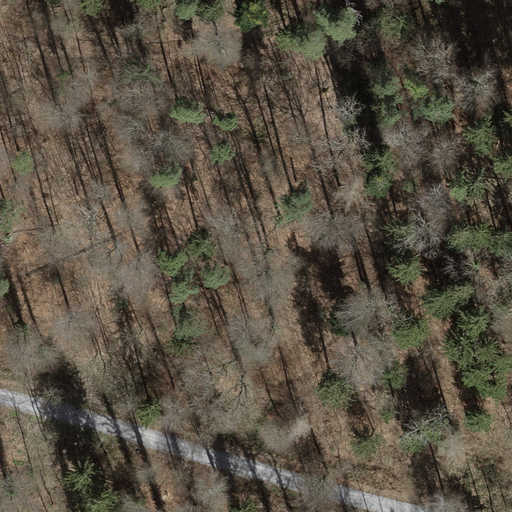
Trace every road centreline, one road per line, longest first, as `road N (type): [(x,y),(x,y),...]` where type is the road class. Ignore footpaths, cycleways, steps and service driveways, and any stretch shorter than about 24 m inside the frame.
road 1 (track): [(403,511),(0,393)]
road 2 (track): [(380,0),(154,44),(104,45),(0,28)]
